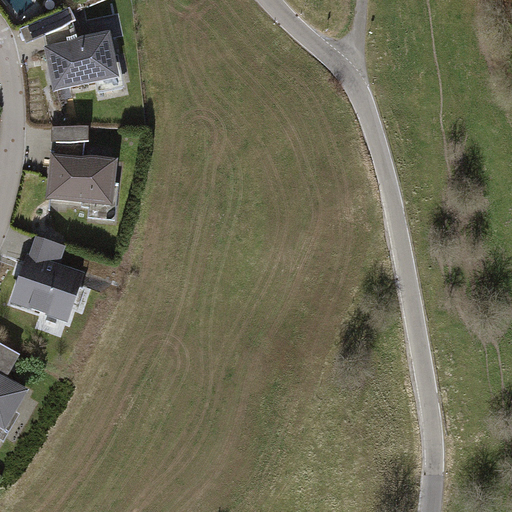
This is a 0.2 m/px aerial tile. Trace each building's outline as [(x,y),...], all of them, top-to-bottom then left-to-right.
[(106,34),(42,47),(51,91),(115,78),(106,34)] [(59,122),(58,138),(93,139),(94,124),(59,122)] [(112,160),(47,153),(42,201),(107,207),(112,160)] [(75,251),(39,239),(17,301),(71,319),(84,280),(67,274),(75,251)] [(0,430),(10,437),(36,393),(12,379),(27,354),(0,338),(0,430)]
